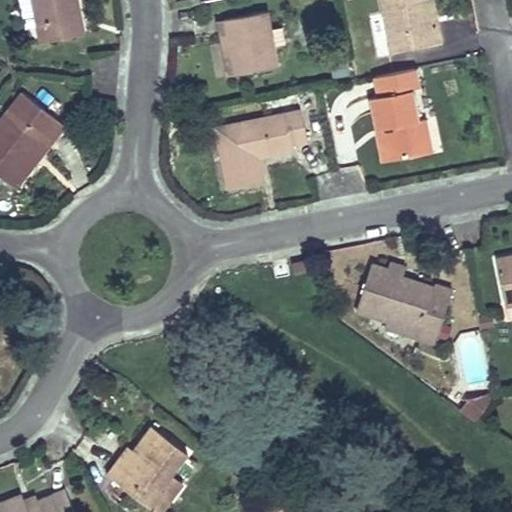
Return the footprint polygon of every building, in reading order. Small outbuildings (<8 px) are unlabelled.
[(32,0),(40,40),(83,33),(75,0),(32,0)] [(382,0),(392,49),(440,40),(436,21),(427,23),(423,0),(382,0)] [(432,0),(423,0),(427,23),(436,21),(432,0)] [(266,10),(225,17),(235,73),(276,65),(272,44),(285,42),(281,25),(269,27),(266,10)] [(226,74),(235,73),(225,17),(217,19),(226,74)] [(344,51),(329,53),(331,76),(346,75),(344,51)] [(374,96),(370,96),(375,126),(384,125),(390,158),(431,151),(425,117),(417,119),(411,89),(418,88),(414,68),(370,77),(374,96)] [(64,126),(23,93),(0,122),(0,175),(8,183),(46,135),(54,140),(64,126)] [(300,108),(286,111),(292,141),(306,139),(300,108)] [(286,111),(214,125),(226,186),(264,180),(258,149),(264,148),(266,153),(294,148),(286,111)] [(384,125),(375,126),(381,160),(390,158),(384,125)] [(46,135),(8,183),(15,188),(54,140),(46,135)] [(511,252),(495,255),(504,307),(511,305),(511,252)] [(308,258),(291,261),(293,272),(310,269),(308,258)] [(389,261),(386,269),(403,275),(405,266),(389,261)] [(403,275),(370,265),(356,309),(418,329),(415,339),(433,345),(451,290),(434,284),(433,288),(401,278),(403,275)] [(418,329),(387,319),(384,329),(415,339),(418,329)] [(497,381),(499,389),(511,387),(509,379),(497,381)] [(492,390),(482,394),(490,401),(494,396),(492,390)] [(467,396),(457,408),(474,421),(490,401),(482,394),(467,396)] [(120,455),(106,474),(149,505),(162,489),(159,486),(185,452),(149,425),(133,449),(126,459),(120,455)] [(128,445),(120,455),(126,459),(133,449),(128,445)] [(21,494),(0,501),(0,511),(73,511),(65,490),(38,501),(26,506),(24,499),(21,494)] [(35,494),(24,499),(26,506),(38,501),(35,494)]
